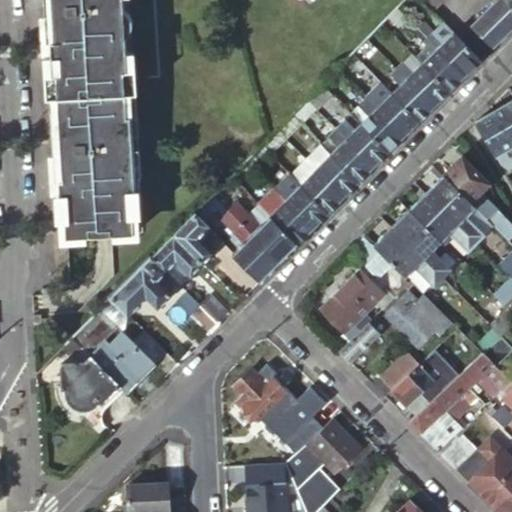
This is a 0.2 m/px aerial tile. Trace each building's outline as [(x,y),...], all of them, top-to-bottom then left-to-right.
[(55,0),(55,1),(56,21),(58,45),(54,45),(55,61),(56,79),(59,79),(65,184),(61,185),(62,205),(63,219),(67,219),(68,243),(112,240),(115,240),(136,239),(135,216),(138,216),(133,122),(130,122),(127,77),(131,77),(130,58),(129,43),(130,42),(132,40),(133,39),(134,37),(135,35),(136,32),(136,30),(136,28),(135,26),(134,24),(133,22),(132,20),(131,18),(128,16),(127,2),(126,0),(55,0)] [(511,0),(497,0),(472,26),(493,47),(511,27),(511,0)] [(442,43),(455,30),(449,24),(436,37),(442,43)] [(427,38),(465,75),(482,57),(455,30),(442,43),(436,37),(432,33),(427,38)] [(421,64),(448,91),(465,75),(427,38),(422,44),(426,48),(432,53),(421,64)] [(415,58),(421,64),(432,53),(426,48),(415,58)] [(396,69),(434,106),(448,91),(421,64),(413,73),(403,62),(396,69)] [(391,95),(418,122),(434,106),(396,69),(390,75),(401,86),(391,95)] [(366,99),(377,109),(391,95),(380,84),(366,99)] [(377,109),(404,136),(418,122),(391,95),(377,109)] [(362,125),(389,152),(404,136),(377,109),(366,99),(351,114),(362,125)] [(511,99),(493,110),(511,142),(511,99)] [(475,122),(495,156),(511,146),(511,142),(493,110),(475,122)] [(362,125),(351,114),(347,119),(357,129),(362,125)] [(347,119),(343,123),(353,133),(357,129),(347,119)] [(336,130),(373,167),(389,152),(362,125),(357,129),(353,133),(343,123),(336,130)] [(270,135),(259,146),(268,154),(283,139),(275,130),(270,135)] [(331,156),(358,183),(373,167),(336,130),(328,138),(339,148),(331,156)] [(328,138),(320,146),(331,156),(339,148),(328,138)] [(305,161),(343,198),(358,183),(331,156),(320,146),(305,161)] [(511,146),(495,156),(502,166),(511,160),(511,146)] [(462,155),(441,176),(474,207),(477,211),(487,199),(480,192),(489,183),(462,155)] [(300,186),(328,214),(343,198),(305,161),(290,176),(300,186)] [(275,190),(286,201),(300,186),(290,176),(289,176),(275,190)] [(425,193),(475,243),(483,235),(465,216),(474,207),(441,176),(425,193)] [(286,201),(313,228),(328,214),(300,186),(286,201)] [(275,190),(260,205),(271,216),(286,201),(275,190)] [(425,193),(408,210),(440,242),(448,233),(467,251),(475,243),(425,193)] [(286,201),(271,216),(298,244),(313,228),(286,201)] [(298,244),(271,216),(261,227),(241,208),(238,210),(234,206),(229,211),(233,215),(252,235),(280,262),(298,244)] [(465,216),(483,235),(492,226),(487,221),(477,211),(474,207),(465,216)] [(511,236),(511,222),(498,209),(487,221),(492,226),(508,242),(511,236)] [(408,210),(391,227),(442,277),(450,269),(431,251),(440,242),(408,210)] [(193,214),(173,234),(201,263),(213,251),(199,237),(208,228),(193,214)] [(280,262),(252,235),(233,215),(224,224),(236,235),(244,243),(240,247),(233,253),(242,262),(261,281),(280,262)] [(391,227),(373,245),(405,277),(415,267),(434,286),(442,277),(391,227)] [(173,234),(151,256),(165,270),(175,261),(190,275),(201,263),(173,234)] [(244,243),(236,235),(232,239),(240,247),(244,243)] [(405,277),(373,245),(361,258),(374,272),(371,274),(386,290),(393,297),(410,280),(405,277)] [(511,253),(499,266),(510,277),(511,275),(511,253)] [(110,298),(127,315),(145,297),(160,311),(174,295),(160,281),(168,274),(165,270),(151,256),(110,298)] [(175,261),(165,270),(168,274),(180,285),(190,275),(175,261)] [(344,332),(375,301),(383,293),(360,270),(321,309),(344,332)] [(504,305),(511,297),(511,278),(510,277),(493,293),(504,305)] [(393,297),(386,290),(383,293),(375,301),(382,308),(393,297)] [(407,291),(400,298),(410,307),(417,300),(407,291)] [(199,304),(218,323),(229,313),(209,294),(199,304)] [(439,334),(451,322),(423,294),(417,300),(410,307),(400,298),(384,314),(417,349),(435,331),(439,334)] [(110,298),(99,309),(122,332),(127,315),(110,298)] [(189,314),(208,333),(218,323),(199,304),(189,314)] [(501,336),(511,325),(511,311),(507,308),(489,324),(501,336)] [(123,390),(126,393),(155,365),(153,363),(132,343),(122,332),(99,309),(71,338),(79,347),(89,356),(123,390)] [(339,350),(349,361),(379,332),(368,322),(339,350)] [(470,364),(483,353),(457,328),(440,344),(445,349),(450,344),(470,364)] [(143,332),(132,343),(153,363),(163,352),(143,332)] [(71,338),(60,349),(66,355),(71,355),(79,347),(71,338)] [(379,375),(392,389),(418,364),(419,363),(405,349),(379,375)] [(499,393),(511,381),(483,353),(470,364),(459,375),(469,386),(478,379),(487,389),(492,385),(499,393)] [(104,410),(123,390),(89,356),(84,361),(59,362),(61,389),(63,388),(65,397),(66,401),(67,403),(68,405),(69,408),(71,410),(72,411),(74,413),(76,413),(78,413),(79,413),(81,412),(82,411),(83,411),(84,410),(102,427),(104,426),(101,422),(100,420),(100,419),(99,418),(100,416),(100,415),(100,413),(101,412),(104,410)] [(419,363),(418,364),(433,380),(440,374),(440,369),(427,356),(419,363)] [(392,389),(417,414),(434,398),(443,390),(433,380),(418,364),(392,389)] [(234,386),(243,396),(249,402),(245,407),(258,421),(260,419),(267,427),(270,424),(272,426),(297,400),(274,377),(277,374),(267,365),(257,374),(251,369),(234,386)] [(434,398),(454,419),(458,415),(479,397),(469,386),(459,375),(452,381),(443,390),(434,398)] [(511,426),(511,381),(499,393),(503,397),(501,399),(511,409),(511,421),(510,424),(511,426)] [(249,402),(243,396),(236,402),(243,409),(245,407),(249,402)] [(409,421),(438,450),(462,428),(454,419),(434,398),(417,414),(409,421)] [(328,399),(305,424),(315,434),(339,409),(328,399)] [(454,419),(462,428),(466,424),(458,415),(454,419)] [(360,447),(332,419),(288,464),(287,466),(305,511),(315,511),(320,508),(321,506),(320,505),(324,501),(322,478),(309,480),(308,478),(301,463),(313,452),(328,467),(334,473),(360,447)] [(463,434),(442,454),(456,469),(477,448),(463,434)] [(495,508),(511,491),(511,474),(511,475),(510,476),(509,476),(508,477),(507,478),(497,467),(508,456),(489,437),(477,448),(489,461),(469,481),(495,508)] [(477,448),(456,469),(469,481),(489,461),(477,448)] [(308,478),(328,467),(313,452),(301,463),(308,478)] [(511,459),(508,456),(497,467),(507,478),(508,477),(509,476),(510,476),(511,475),(511,474),(511,459)] [(288,511),(286,464),(246,465),(248,511),(288,511)] [(127,485),(128,511),(166,511),(171,511),(169,482),(127,485)] [(511,511),(511,491),(495,508),(498,511),(511,511)] [(421,511),(410,500),(397,511),(421,511)]
